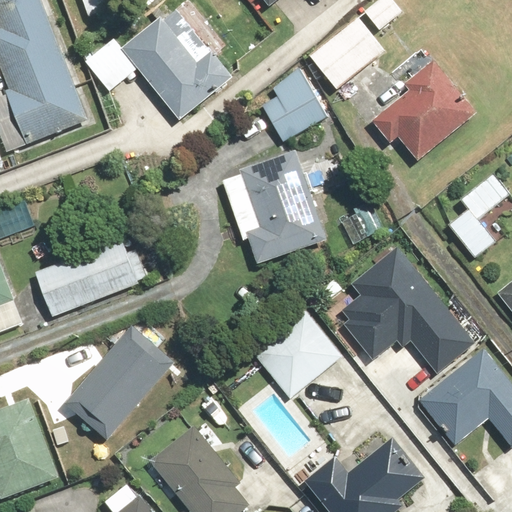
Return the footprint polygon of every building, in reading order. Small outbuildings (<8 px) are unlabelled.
[(94,125),(50,0),(0,0),(0,7),(6,24),(0,26),(0,43),(18,94),(0,100),(0,119),(12,153),(94,125)] [(110,0),(85,0),(94,22),(116,13),(110,0)] [(398,0),(388,0),(370,14),(385,34),(410,14),(398,0)] [(179,6),(130,47),(122,37),(92,63),(116,92),(144,69),(188,120),(239,77),(179,6)] [(366,20),(316,57),(342,92),(392,55),(366,20)] [(485,113),(441,60),(412,85),(419,92),(380,125),(399,148),(408,140),(426,161),(485,113)] [(333,118),(307,73),(280,90),(284,98),(269,106),(291,143),(333,118)] [(334,241),(306,154),(227,180),(248,243),(259,240),(267,263),(334,241)] [(467,199),(476,212),(486,226),(511,206),(511,181),(505,171),(467,199)] [(29,200),(0,211),(0,311),(19,304),(0,250),(0,243),(39,229),(29,200)] [(476,212),(456,227),(480,260),(500,245),(486,226),(476,212)] [(133,236),(42,270),(61,320),(152,285),(133,236)] [(484,344),(406,248),(359,286),(367,296),(349,311),(357,320),(349,326),(379,362),(403,342),(408,349),(421,339),(449,373),(484,344)] [(313,310),(260,353),(295,397),(348,354),(313,310)] [(69,400),(108,437),(180,360),(140,323),(69,400)] [(511,377),(490,352),(429,405),(465,447),(495,421),(511,440),(511,377)] [(36,404),(0,416),(0,478),(9,503),(64,483),(36,404)] [(247,485),(198,426),(154,463),(195,511),(247,511),(254,507),(240,490),(247,485)] [(340,458),(310,483),(334,511),(397,511),(430,485),(402,451),(397,456),(382,439),(348,468),(340,458)] [(160,511),(149,497),(129,511),(160,511)]
